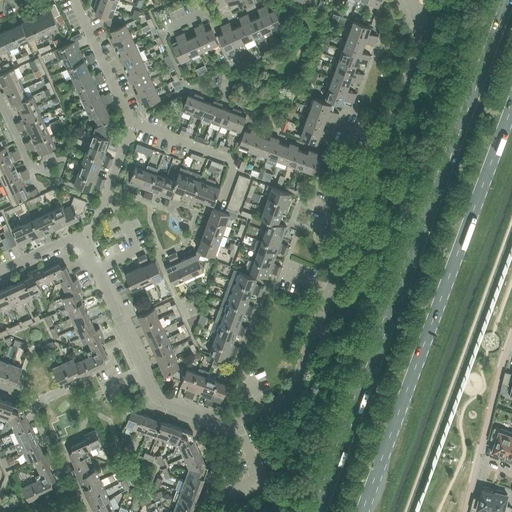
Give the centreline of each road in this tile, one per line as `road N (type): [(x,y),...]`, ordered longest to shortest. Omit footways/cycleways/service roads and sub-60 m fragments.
road 1 (primary): [(508,0),(319,511)]
road 2 (residential): [(240,422),(289,396),(295,382),(337,273),(319,235),(341,178),(380,154),(423,34),(412,0)]
road 3 (primary): [(361,511),(511,107)]
road 4 (residential): [(219,207),(232,160),(132,122)]
road 5 (residential): [(132,122),(72,0)]
road 6 (residential): [(144,366),(157,397),(179,410),(240,422)]
